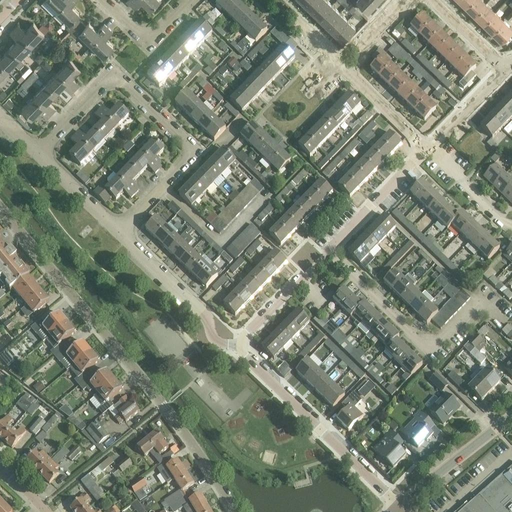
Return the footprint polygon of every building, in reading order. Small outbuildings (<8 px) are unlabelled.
[(44,0),(45,0),(45,1),(41,5),(54,17),(69,0),(44,0)] [(69,0),(54,17),(61,24),(65,20),(70,25),(66,29),(71,33),(81,22),(77,18),(80,14),(72,6),(77,0),(69,0)] [(135,0),(130,6),(135,10),(141,3),(150,11),(160,0),(135,0)] [(225,13),(236,1),(235,0),(221,0),(217,5),(225,13)] [(306,0),(303,4),(311,11),(322,0),(306,0)] [(322,0),(311,11),(319,19),(332,5),(326,0),(322,0)] [(368,12),(377,3),(374,0),(356,0),(356,1),(368,12)] [(472,0),(466,7),(475,15),(486,4),(482,0),(472,0)] [(236,1),(225,13),(232,20),(244,8),(236,1)] [(486,4),(475,15),(484,24),(495,12),(486,4)] [(340,13),(332,5),(319,19),(327,27),(340,13)] [(353,15),(357,10),(353,6),(349,11),(353,15)] [(244,8),(232,20),(240,28),(252,16),(244,8)] [(357,10),(353,15),(358,19),(362,15),(357,10)] [(484,24),(493,33),(504,21),(495,12),(484,24)] [(327,27),(335,34),(348,21),(340,13),(327,27)] [(252,16),(240,28),(248,35),(259,23),(252,16)] [(420,36),(431,25),(423,16),(411,28),(420,36)] [(44,17),(40,21),(44,26),(49,21),(44,17)] [(49,21),(45,26),(49,30),(53,26),(49,21)] [(212,33),(200,21),(193,29),(204,41),(212,33)] [(348,21),(335,34),(343,42),(356,28),(348,21)] [(511,29),(504,21),(493,33),(502,41),(511,30),(511,29)] [(86,26),(81,22),(71,33),(76,38),(79,34),(89,44),(86,47),(88,49),(109,28),(105,24),(98,31),(89,23),(86,26)] [(259,23),(248,35),(256,43),(267,31),(259,23)] [(43,24),(39,29),(34,24),(25,32),(18,25),(14,29),(32,47),(49,30),(43,24)] [(420,36),(429,45),(440,33),(431,25),(420,36)] [(400,27),(396,32),(400,36),(401,37),(405,32),(400,27)] [(109,28),(88,49),(90,51),(93,48),(104,58),(114,47),(106,39),(113,32),(109,28)] [(32,47),(14,29),(10,33),(18,41),(10,49),(20,59),(32,47)] [(204,41),(193,29),(185,37),(197,49),(204,41)] [(440,33),(429,45),(438,53),(449,42),(440,33)] [(178,45),(189,56),(197,49),(185,37),(178,45)] [(389,38),(386,41),(392,47),(395,44),(389,38)] [(57,39),(52,45),(55,48),(61,43),(57,39)] [(227,42),(235,49),(237,46),(230,39),(227,42)] [(405,40),(401,44),(407,50),(411,46),(405,40)] [(449,42),(438,53),(447,62),(458,50),(449,42)] [(404,51),(396,43),(395,44),(392,47),(389,51),(397,59),(404,51)] [(170,53),(182,64),(189,56),(178,45),(170,53)] [(235,49),(238,53),(243,57),(247,53),(243,49),(241,50),(237,46),(235,49)] [(417,52),(411,46),(407,50),(413,56),(417,52)] [(276,55),(287,66),(295,58),(283,47),(276,55)] [(0,63),(8,71),(15,64),(19,69),(25,63),(20,59),(10,49),(2,57),(0,55),(0,63)] [(458,50),(447,62),(456,70),(467,59),(458,50)] [(404,51),(397,59),(403,64),(407,61),(411,57),(404,51)] [(163,61),(174,72),(182,64),(170,53),(163,61)] [(34,60),(39,64),(44,60),(39,55),(34,60)] [(268,62),(280,74),(287,66),(276,55),(268,62)] [(217,68),(211,62),(207,58),(203,62),(214,72),(217,68)] [(233,58),(227,64),(231,69),(232,68),(238,63),(238,62),(233,58)] [(382,58),(371,69),(380,78),(391,66),(382,58)] [(419,62),(424,67),(429,63),(423,58),(419,62)] [(45,59),(40,64),(50,73),(55,68),(45,59)] [(58,72),(76,89),(80,85),(73,78),(81,70),(70,59),(58,72)] [(467,59),(456,70),(465,78),(462,81),(459,85),(464,89),(476,76),(472,72),(476,68),(467,59)] [(155,68),(167,80),(174,72),(163,61),(155,68)] [(280,74),(268,62),(261,70),(272,81),(280,74)] [(0,79),(8,71),(0,63),(0,79)] [(429,63),(424,67),(433,76),(437,72),(429,63)] [(412,69),(418,74),(422,70),(416,64),(412,69)] [(380,78),(389,86),(400,75),(391,66),(380,78)] [(224,67),(219,72),(223,76),(228,71),(224,67)] [(29,68),(17,81),(20,84),(33,71),(29,68)] [(167,80),(155,68),(147,76),(159,88),(167,80)] [(183,72),(189,78),(185,82),(187,85),(195,77),(192,74),(186,68),(183,72)] [(272,81),(261,70),(253,78),(265,89),(272,81)] [(427,83),(431,78),(422,70),(418,74),(427,83)] [(76,89),(58,72),(46,84),(57,94),(65,86),(72,93),(76,89)] [(433,76),(442,85),(446,80),(437,72),(433,76)] [(224,88),(228,84),(225,81),(218,75),(216,77),(222,84),(221,85),(224,88)] [(398,95),(409,83),(400,75),(389,86),(398,95)] [(197,81),(201,84),(199,87),(203,90),(208,85),(200,78),(197,81)] [(265,89),(253,78),(245,86),(257,97),(265,89)] [(427,83),(436,91),(440,87),(431,78),(427,83)] [(147,79),(143,84),(147,88),(152,84),(147,79)] [(27,90),(31,85),(27,80),(22,85),(27,90)] [(446,80),(442,85),(448,91),(452,86),(446,80)] [(180,92),(187,85),(185,82),(177,90),(180,92)] [(407,104),(418,92),(409,83),(398,95),(407,104)] [(34,96),(52,114),(56,110),(48,103),(57,94),(46,84),(34,96)] [(250,105),(257,97),(245,86),(238,93),(250,105)] [(440,87),(436,91),(432,95),(438,101),(446,93),(440,87)] [(187,91),(175,103),(183,111),(195,99),(187,91)] [(416,112),(427,101),(418,92),(407,104),(416,112)] [(250,105),(238,93),(230,101),(242,113),(250,105)] [(341,103),(352,114),(361,105),(349,94),(341,103)] [(22,109),(32,119),(41,111),(48,118),(52,114),(34,96),(22,109)] [(362,98),(359,101),(366,108),(367,107),(369,109),(371,108),(368,105),(369,105),(362,98)] [(15,104),(9,99),(4,105),(9,110),(15,104)] [(195,99),(183,111),(191,118),(202,107),(195,99)] [(511,118),(511,104),(507,99),(498,109),(510,120),(511,118)] [(427,101),(416,112),(425,121),(436,109),(427,101)] [(332,111),(344,122),(352,114),(341,103),(332,111)] [(99,111),(117,129),(129,116),(118,106),(110,114),(103,107),(99,111)] [(202,107),(191,118),(199,126),(210,114),(202,107)] [(228,111),(236,119),(239,116),(231,108),(228,111)] [(510,120),(498,109),(489,118),(501,129),(510,120)] [(94,131),(105,141),(117,129),(99,111),(95,115),(102,123),(94,131)] [(332,111),(324,120),(335,131),(344,122),(332,111)] [(360,121),(364,126),(373,116),(368,112),(360,121)] [(206,133),(218,122),(210,114),(199,126),(206,133)] [(501,129),(489,118),(480,127),(489,135),(492,138),(501,129)] [(335,131),(324,120),(315,129),(327,140),(335,131)] [(352,131),(356,135),(364,126),(360,121),(359,121),(360,123),(352,131)] [(206,133),(214,141),(226,129),(218,122),(206,133)] [(373,122),(367,128),(371,132),(377,126),(373,122)] [(261,132),(253,124),(241,137),(249,144),(261,132)] [(365,138),(371,132),(367,128),(362,134),(365,138)] [(327,140),(315,129),(307,137),(318,149),(327,140)] [(105,141),(94,131),(86,139),(79,132),(75,136),(93,154),(105,141)] [(352,131),(344,140),(348,143),(356,135),(352,131)] [(268,139),(261,132),(249,144),(253,148),(250,150),(254,154),(268,139)] [(381,142),(393,154),(401,145),(390,133),(381,142)] [(489,135),(484,141),(487,144),(491,140),(492,138),(489,135)] [(75,136),(71,140),(78,147),(70,156),(80,166),(93,154),(75,136)] [(318,149),(307,137),(298,146),(310,157),(318,149)] [(268,139),(254,154),(258,158),(260,155),(264,159),(276,146),(268,139)] [(141,152),(159,170),(163,166),(156,159),(164,151),(154,140),(141,152)] [(344,140),(336,148),(339,152),(348,143),(344,140)] [(355,140),(349,146),(354,150),(359,144),(355,140)] [(487,144),(493,150),(496,146),(491,140),(487,144)] [(373,151),(384,162),(393,154),(381,142),(373,151)] [(283,154),(276,146),(264,159),(268,163),(266,165),(269,168),(271,166),(272,166),(283,154)] [(348,156),(354,150),(349,146),(344,152),(348,156)] [(237,157),(239,154),(232,147),(229,149),(237,157)] [(336,148),(327,157),(331,160),(339,152),(336,148)] [(239,165),(223,150),(216,157),(229,170),(231,167),(235,170),(239,165)] [(384,162),(373,151),(364,160),(376,171),(384,162)] [(155,174),(159,170),(141,152),(129,165),(140,175),(148,167),(155,174)] [(239,154),(237,157),(244,164),(247,161),(239,154)] [(291,161),(283,154),(272,166),(279,173),(291,161)] [(497,154),(491,160),(495,164),(500,158),(497,154)] [(221,177),(229,170),(216,157),(209,165),(221,177)] [(331,160),(327,157),(318,168),(321,171),(331,160)] [(338,158),(332,164),(336,168),(342,162),(338,158)] [(356,169),(355,169),(367,180),(376,171),(364,160),(356,169)] [(252,171),(254,169),(247,161),(244,164),(252,171)] [(326,178),(336,168),(332,164),(322,174),(326,178)] [(347,178),(358,189),(367,180),(355,169),(356,169),(351,164),(347,168),(352,172),(347,178)] [(117,177),(135,195),(139,191),(132,184),(140,175),(129,165),(117,177)] [(221,177),(209,165),(201,172),(214,185),(221,177)] [(484,178),(493,187),(506,174),(496,165),(484,178)] [(254,169),(252,171),(259,179),(262,176),(255,169),(254,169)] [(298,176),(302,180),(308,175),(304,170),(298,176)] [(207,192),(214,185),(201,172),(194,180),(207,192)] [(102,185),(101,186),(94,193),(105,204),(112,197),(116,200),(124,192),(131,199),(135,195),(117,177),(113,173),(107,179),(107,182),(110,185),(106,189),(102,185)] [(259,179),(267,186),(269,183),(268,182),(271,179),(265,173),(264,174),(262,176),(259,179)] [(493,187),(502,195),(511,185),(511,180),(506,174),(493,187)] [(294,189),(302,180),(298,176),(289,185),(294,189)] [(358,189),(347,178),(338,187),(350,198),(358,189)] [(264,189),(264,188),(255,179),(251,183),(260,192),(264,189)] [(194,180),(187,187),(199,200),(207,192),(194,180)] [(324,202),(333,193),(321,181),(312,190),(324,202)] [(411,194),(420,203),(431,191),(422,182),(411,194)] [(256,197),(260,192),(251,183),(247,188),(256,197)] [(285,198),(294,189),(289,185),(281,194),(285,198)] [(511,185),(502,195),(511,204),(511,185)] [(196,203),(199,200),(187,187),(179,195),(195,210),(199,206),(196,203)] [(252,201),(256,197),(247,188),(243,192),(252,201)] [(304,199),(315,210),(324,202),(312,190),(304,199)] [(244,209),(248,205),(239,195),(235,191),(228,198),(232,202),(235,200),(244,209)] [(431,191),(420,203),(429,212),(440,200),(431,191)] [(239,195),(248,205),(252,201),(243,192),(239,195)] [(280,204),(285,198),(281,194),(275,200),(280,204)] [(304,199),(295,208),(307,219),(315,210),(304,199)] [(232,202),(231,204),(241,213),(244,209),(235,200),(232,202)] [(429,212),(438,220),(450,208),(440,200),(429,212)] [(178,214),(181,211),(172,202),(168,206),(176,215),(178,214)] [(236,217),(240,213),(231,204),(227,208),(236,217)] [(228,225),(232,222),(223,212),(225,210),(226,209),(223,206),(219,211),(221,214),(219,216),(228,225)] [(274,210),(269,206),(264,212),(268,216),(274,210)] [(234,219),(236,217),(227,208),(226,209),(225,210),(234,219)] [(286,217),(298,228),(307,219),(295,208),(286,217)] [(448,230),(452,225),(459,217),(450,208),(438,220),(448,230)] [(223,212),(232,222),(234,219),(225,210),(223,212)] [(392,214),(398,220),(402,216),(396,210),(392,214)] [(178,214),(187,222),(190,219),(181,211),(178,214)] [(268,216),(264,212),(258,218),(262,222),(263,222),(268,216)] [(220,234),(224,229),(215,220),(217,218),(213,213),(206,220),(211,225),(220,234)] [(452,225),(461,234),(472,222),(463,213),(459,217),(452,225)] [(224,229),(228,225),(219,216),(217,218),(215,220),(224,229)] [(396,228),(384,217),(384,216),(375,226),(387,237),(396,228)] [(278,225),(289,237),(298,228),(286,217),(278,225)] [(154,238),(165,226),(157,218),(146,229),(154,238)] [(187,222),(195,231),(199,227),(190,219),(187,222)] [(404,226),(410,232),(414,228),(408,222),(404,226)] [(461,234),(470,243),(481,231),(472,222),(461,234)] [(165,226),(154,238),(163,246),(174,235),(178,231),(169,223),(165,226)] [(260,233),(251,225),(246,229),(255,238),(260,233)] [(278,225),(269,234),(281,246),(289,237),(278,225)] [(366,235),(378,246),(387,237),(375,226),(366,235)] [(195,231),(204,239),(207,236),(199,227),(195,231)] [(174,235),(163,246),(172,255),(189,237),(194,232),(190,228),(179,239),(174,235)] [(420,233),(414,228),(410,232),(416,237),(420,233)] [(250,243),(255,238),(246,229),(241,235),(250,243)] [(470,243),(479,251),(490,240),(481,231),(470,243)] [(241,235),(236,240),(245,248),(250,243),(241,235)] [(357,244),(369,255),(378,246),(366,235),(357,244)] [(204,239),(213,247),(216,244),(207,236),(204,239)] [(180,263),(191,252),(187,247),(194,241),(189,237),(172,255),(180,263)] [(0,279),(1,281),(2,279),(7,285),(5,286),(10,292),(13,290),(28,277),(30,276),(24,270),(27,268),(21,262),(19,264),(15,259),(17,257),(12,250),(9,252),(1,242),(0,240),(0,279)] [(236,240),(231,245),(240,253),(245,248),(236,240)] [(423,244),(428,249),(432,245),(426,240),(423,244)] [(490,240),(479,251),(488,260),(500,249),(490,240)] [(258,241),(252,247),(257,251),(262,245),(258,241)] [(401,251),(405,255),(414,246),(410,242),(401,251)] [(213,247),(221,256),(224,252),(216,244),(213,247)] [(348,253),(360,265),(369,255),(357,244),(348,253)] [(240,253),(231,245),(226,250),(235,259),(240,253)] [(438,251),(432,245),(428,249),(434,255),(438,251)] [(252,247),(247,252),(245,254),(249,258),(257,251),(252,247)] [(418,253),(424,259),(426,256),(421,250),(418,253)] [(267,260),(278,272),(287,263),(275,251),(267,260)] [(405,255),(401,251),(396,257),(399,260),(405,255)] [(191,252),(180,263),(189,272),(200,260),(204,257),(200,253),(197,257),(191,252)] [(224,252),(221,256),(216,261),(220,265),(225,260),(229,264),(233,260),(224,252)] [(424,259),(429,264),(432,262),(426,256),(424,259)] [(440,261),(446,267),(450,263),(444,257),(440,261)] [(241,258),(235,264),(239,269),(245,263),(241,258)] [(200,260),(189,272),(198,280),(209,269),(200,260)] [(258,269),(270,280),(278,272),(267,260),(258,269)] [(387,266),(391,269),(396,264),(392,260),(387,266)] [(456,268),(450,263),(446,267),(452,272),(456,268)] [(239,269),(235,264),(229,270),(233,275),(239,269)] [(435,270),(440,275),(443,272),(438,267),(435,270)] [(490,268),(487,271),(493,277),(496,274),(490,268)] [(209,269),(198,280),(206,288),(217,277),(209,269)] [(249,278),(261,289),(270,280),(258,269),(249,278)] [(378,275),(382,278),(388,273),(384,269),(378,275)] [(384,282),(392,291),(403,279),(395,271),(384,282)] [(443,285),(447,281),(450,278),(443,272),(440,275),(441,276),(437,279),(443,285)] [(439,276),(436,273),(431,277),(435,281),(439,276)] [(401,299),(412,288),(417,283),(408,274),(403,279),(392,291),(401,299)] [(459,279),(465,284),(468,281),(463,275),(459,279)] [(35,286),(28,277),(13,290),(20,298),(35,286)] [(224,277),(218,282),(222,286),(227,280),(224,277)] [(241,287),(252,298),(261,289),(249,278),(241,287)] [(216,292),(222,286),(218,282),(212,288),(216,292)] [(453,287),(458,293),(461,290),(455,284),(453,287)] [(42,294),(35,286),(20,298),(27,306),(42,294)] [(252,298),(241,287),(232,296),(244,307),(252,298)] [(401,299),(410,308),(421,296),(412,288),(401,299)] [(333,300),(340,307),(342,309),(353,297),(344,289),(333,300)] [(461,290),(458,293),(457,294),(466,303),(471,299),(461,290)] [(410,308),(418,316),(429,305),(434,300),(425,292),(421,296),(410,308)] [(27,306),(34,315),(49,302),(42,294),(27,306)] [(457,294),(453,298),(462,307),(466,303),(457,294)] [(232,296),(224,305),(235,316),(244,307),(232,296)] [(361,306),(353,297),(342,309),(351,317),(362,306),(361,306)] [(453,298),(448,303),(458,312),(462,307),(453,298)] [(364,303),(361,306),(362,306),(351,317),(350,317),(356,323),(354,325),(357,328),(373,311),(364,303)] [(458,312),(448,303),(444,307),(453,316),(458,312)] [(427,325),(431,320),(436,316),(438,313),(429,305),(418,316),(427,325)] [(449,321),(453,316),(444,307),(440,311),(449,321)] [(289,320),(301,332),(310,323),(298,311),(289,320)] [(382,320),(373,311),(357,328),(358,327),(366,335),(370,331),(371,331),(382,320)] [(438,313),(436,316),(445,325),(449,321),(440,311),(438,313)] [(51,337),(67,324),(59,314),(45,325),(41,321),(32,329),(36,334),(43,328),(50,337),(51,337)] [(445,325),(436,316),(431,320),(441,329),(445,325)] [(313,320),(322,329),(325,326),(316,318),(313,320)] [(289,320),(280,329),(292,341),(301,332),(289,320)] [(382,320),(371,331),(376,336),(371,342),(374,345),(390,328),(382,320)] [(51,337),(50,337),(46,340),(54,350),(51,352),(55,357),(65,349),(61,344),(75,333),(74,332),(76,330),(72,326),(70,327),(67,324),(51,337)] [(334,335),(325,326),(322,329),(331,338),(334,335)] [(399,337),(390,328),(374,345),(375,345),(380,340),(388,347),(385,350),(385,351),(399,337)] [(292,341),(280,329),(271,338),(283,350),(292,341)] [(325,338),(321,334),(315,340),(319,343),(325,338)] [(331,338),(340,346),(342,343),(334,335),(331,338)] [(476,335),(468,343),(475,349),(476,348),(480,352),(487,345),(476,335)] [(394,359),(405,348),(396,340),(399,337),(385,351),(394,359)] [(271,338),(262,348),(274,359),(283,350),(271,338)] [(324,344),(333,353),(337,349),(328,340),(324,344)] [(65,349),(55,357),(60,363),(67,357),(74,366),(91,352),(83,343),(69,354),(65,349)] [(316,346),(312,343),(306,348),(310,352),(316,346)] [(351,351),(342,343),(340,346),(348,354),(351,351)] [(414,356),(405,348),(394,359),(403,368),(414,356)] [(337,349),(333,353),(342,362),(346,358),(337,349)] [(475,349),(471,353),(470,354),(481,365),(486,359),(475,349)] [(359,360),(351,351),(348,354),(357,362),(359,360)] [(74,366),(70,369),(78,379),(76,381),(79,386),(89,378),(85,373),(99,362),(98,360),(100,359),(96,354),(94,356),(91,352),(74,366)] [(297,357),(301,361),(307,355),(303,352),(297,357)] [(15,363),(6,353),(0,358),(9,368),(15,363)] [(414,356),(403,368),(407,372),(402,378),(406,382),(422,365),(414,356)] [(342,362),(352,371),(355,367),(346,358),(342,362)] [(296,373),(305,381),(320,366),(316,362),(313,365),(308,360),(296,373)] [(368,368),(359,360),(357,362),(365,371),(368,368)] [(503,368),(509,374),(511,376),(511,361),(511,360),(503,368)] [(289,366),(293,370),(298,364),(294,361),(289,366)] [(326,378),(318,370),(320,367),(320,366),(305,381),(315,390),(326,378)] [(355,367),(352,371),(357,376),(361,372),(355,367)] [(15,368),(9,373),(20,381),(24,378),(15,368)] [(371,371),(368,368),(365,371),(374,380),(377,377),(380,373),(374,368),(371,371)] [(500,382),(493,375),(487,369),(482,375),(477,371),(473,375),(491,392),(500,382)] [(89,378),(79,386),(84,391),(87,389),(90,393),(94,389),(98,394),(114,381),(107,371),(93,382),(89,378)] [(463,383),(452,372),(448,377),(459,388),(463,383)] [(442,392),(448,386),(436,375),(430,381),(442,392)] [(491,392),(473,375),(469,379),(474,383),(469,389),(482,402),(491,392)] [(383,382),(377,377),(374,380),(380,385),(383,382)] [(315,390),(324,399),(336,387),(326,378),(315,390)] [(98,394),(94,398),(102,407),(99,410),(103,414),(113,406),(109,402),(122,390),(121,389),(123,387),(120,383),(118,385),(114,381),(98,394)] [(40,382),(33,387),(39,394),(45,388),(40,382)] [(392,385),(386,391),(392,396),(397,390),(392,385)] [(333,408),(340,401),(345,396),(336,387),(324,399),(333,408)] [(348,432),(355,424),(363,416),(355,408),(362,400),(353,392),(348,398),(341,405),(342,406),(343,404),(348,409),(337,420),(348,432)] [(27,393),(25,396),(23,398),(22,398),(16,406),(26,414),(36,401),(32,398),(30,400),(28,399),(31,396),(27,393)] [(430,412),(436,418),(443,425),(450,419),(448,417),(457,407),(459,409),(459,408),(445,394),(439,401),(440,402),(430,412)] [(126,397),(119,403),(114,407),(119,414),(118,414),(119,414),(114,418),(119,424),(124,421),(126,423),(138,412),(136,409),(137,409),(132,403),(131,403),(126,397)] [(66,405),(59,411),(69,418),(73,414),(66,405)] [(400,431),(410,441),(417,448),(425,440),(427,442),(433,436),(429,432),(434,426),(426,419),(419,412),(414,417),(419,422),(408,433),(403,428),(400,431)] [(42,430),(43,431),(35,439),(40,444),(48,436),(45,434),(60,417),(57,414),(42,430)] [(8,415),(0,424),(0,438),(3,441),(13,428),(9,425),(13,420),(8,415)] [(46,424),(40,419),(30,431),(36,436),(46,424)] [(392,421),(388,425),(393,431),(398,426),(392,421)] [(109,437),(102,429),(97,422),(86,430),(85,429),(81,432),(102,453),(106,450),(100,444),(109,437)] [(83,423),(78,427),(82,432),(87,428),(83,423)] [(13,428),(3,441),(12,449),(19,441),(27,431),(22,427),(18,432),(13,428)] [(390,442),(385,446),(378,454),(372,448),(371,448),(393,469),(406,456),(402,453),(400,453),(397,450),(403,443),(389,429),(383,435),(390,442)] [(157,432),(147,440),(160,456),(168,448),(163,442),(164,441),(157,432)] [(151,453),(160,465),(165,462),(162,458),(160,456),(147,440),(137,448),(143,456),(145,457),(151,453)] [(64,447),(51,460),(51,459),(38,472),(50,484),(59,475),(55,471),(59,467),(57,466),(67,456),(72,461),(82,451),(77,446),(70,453),(64,447)] [(26,461),(38,472),(51,459),(43,452),(39,455),(35,451),(26,461)] [(166,455),(162,458),(165,462),(168,459),(174,455),(171,451),(167,455),(166,455)] [(110,458),(97,468),(101,472),(105,469),(106,470),(114,463),(110,458)] [(117,467),(122,473),(132,465),(128,459),(117,467)] [(166,466),(166,467),(167,468),(169,470),(175,480),(185,473),(176,459),(170,463),(169,464),(168,465),(167,465),(166,466)] [(511,511),(511,467),(461,511),(511,511)] [(194,485),(185,473),(175,480),(182,490),(165,502),(169,507),(188,495),(185,490),(194,485)] [(104,496),(88,476),(81,482),(97,502),(104,496)] [(142,479),(130,487),(135,494),(147,486),(142,479)] [(86,502),(89,499),(85,494),(76,501),(77,503),(70,509),(72,511),(84,511),(90,507),(86,502)] [(171,511),(173,511),(176,511),(183,506),(186,511),(198,511),(208,506),(200,494),(191,500),(188,495),(169,507),(171,511)] [(0,511),(10,511),(0,501),(0,511)] [(145,511),(138,501),(131,506),(135,511),(136,511),(137,511),(145,511)]
